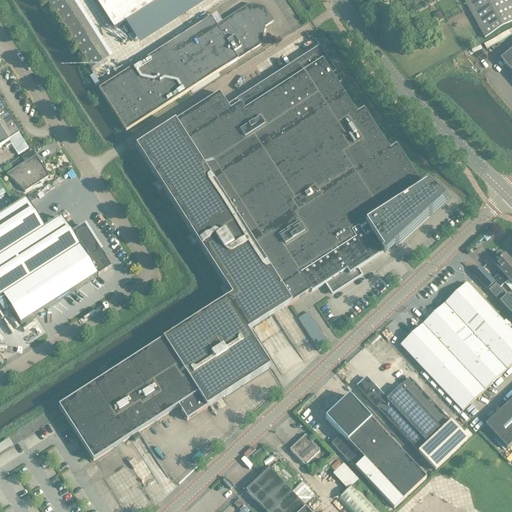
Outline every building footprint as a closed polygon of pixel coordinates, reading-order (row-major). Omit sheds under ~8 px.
[(71,0),(45,0),(90,70),(109,58),(71,0)] [(95,0),(114,29),(159,0),(95,0)] [(511,0),(464,0),(485,39),(511,24),(511,0)] [(250,4),(216,26),(210,17),(200,24),(170,44),(98,89),(126,131),(196,86),(260,45),(264,27),(273,22),(263,7),(250,4)] [(231,296),(226,300),(247,332),(325,282),(332,294),(360,276),(357,270),(356,269),(393,246),(393,247),(394,246),(395,247),(395,248),(450,197),(429,179),(422,183),(424,186),(422,187),(395,146),(389,150),(363,110),(356,114),(337,84),(341,81),(319,47),(237,99),(240,104),(230,110),(219,93),(135,147),(231,296)] [(511,50),(501,60),(511,72),(511,50)] [(28,148),(18,133),(20,132),(19,130),(19,129),(17,121),(15,123),(13,120),(13,119),(10,111),(8,113),(6,109),(4,101),(2,102),(0,99),(0,146),(5,144),(7,147),(11,144),(18,155),(28,148)] [(33,187),(41,184),(39,182),(49,176),(35,155),(32,151),(22,158),(25,162),(6,174),(25,192),(32,187),(33,187)] [(0,215),(0,298),(2,297),(20,325),(97,276),(110,267),(104,258),(105,257),(102,253),(101,253),(84,226),(70,235),(60,218),(43,229),(25,200),(0,215)] [(500,272),(492,279),(480,267),(472,274),(486,289),(493,282),(495,284),(511,267),(511,263),(504,256),(500,252),(490,261),(500,272)] [(511,267),(495,284),(499,288),(508,280),(511,284),(511,267)] [(400,345),(462,411),(511,364),(511,332),(466,284),(400,345)] [(501,290),(494,296),(510,314),(511,311),(511,299),(511,300),(501,290)] [(226,300),(163,340),(58,407),(93,461),(178,407),(187,421),(269,367),(247,332),(226,300)] [(385,398),(366,378),(356,387),(376,407),(385,398)] [(409,378),(377,409),(435,470),(467,440),(409,378)] [(348,396),(324,419),(341,435),(332,444),(342,455),(347,460),(348,460),(394,509),(426,478),(370,420),(348,396)] [(511,400),(485,426),(507,449),(511,443),(511,400)] [(319,449),(306,436),(305,436),(304,436),(290,448),(290,450),(290,452),(302,464),(304,465),(305,465),(318,452),(319,451),(319,449)] [(0,449),(11,442),(7,437),(0,441),(0,449)] [(144,458),(151,454),(142,437),(134,441),(144,458)] [(346,489),(357,479),(343,464),(332,473),(346,489)] [(309,511),(305,508),(269,469),(245,491),(265,511),(309,511)] [(327,485),(336,479),(333,475),(324,481),(327,485)] [(293,490),(307,504),(315,495),(301,482),(293,490)] [(377,511),(353,485),(338,499),(349,511),(377,511)]
